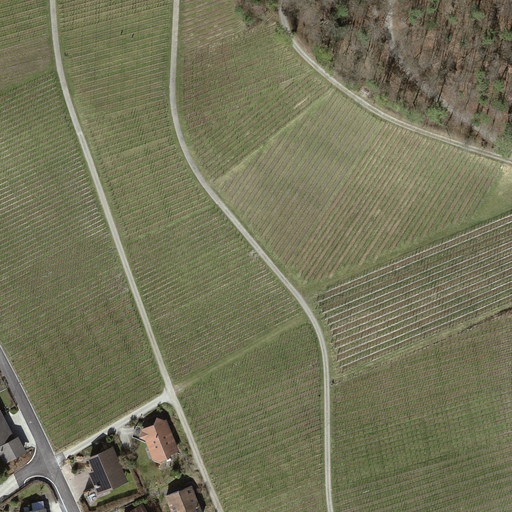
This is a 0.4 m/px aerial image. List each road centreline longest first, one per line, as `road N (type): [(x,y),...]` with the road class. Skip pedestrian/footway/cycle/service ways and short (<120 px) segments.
road 1 (track): [(176,0),(178,138),(200,181),(310,312),(326,352),(331,511)]
road 2 (track): [(53,0),(58,65),(83,143),(219,511)]
road 3 (track): [(280,0),(287,31),(340,86),(385,117),(511,161)]
road 4 (track): [(511,156),(409,73),(392,43),(393,0)]
road 5 (residential): [(172,394),(52,461)]
